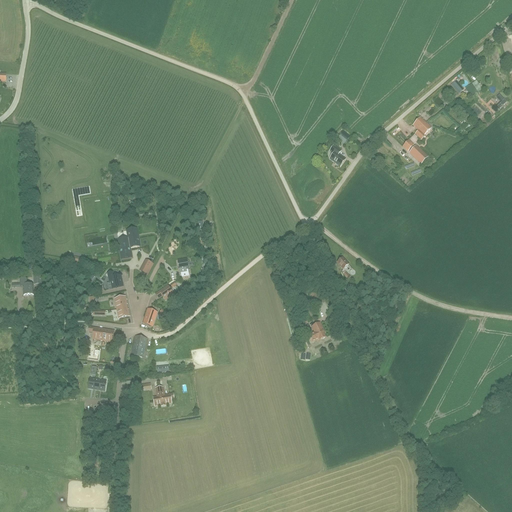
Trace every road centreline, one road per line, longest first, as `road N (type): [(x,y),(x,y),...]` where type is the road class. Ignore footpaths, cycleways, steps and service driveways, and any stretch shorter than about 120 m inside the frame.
road 1 (unclassified): [(24,2),(237,87),(307,228),(373,141),(511,23)]
road 2 (track): [(312,223),(412,295),(511,319)]
road 3 (unclassified): [(0,120),(16,99),(28,41),(24,2)]
